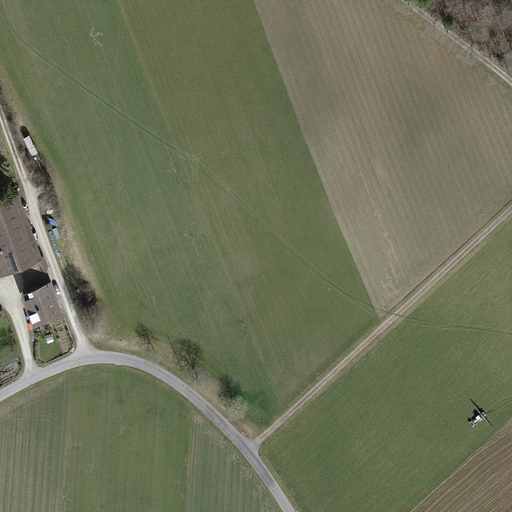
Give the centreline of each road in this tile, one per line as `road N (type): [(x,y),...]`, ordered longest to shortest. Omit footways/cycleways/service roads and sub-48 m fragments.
road 1 (unclassified): [(0,395),(87,357),(122,356),(160,371),(248,451),(289,511)]
road 2 (track): [(248,451),(511,208)]
road 3 (track): [(404,0),(511,82)]
